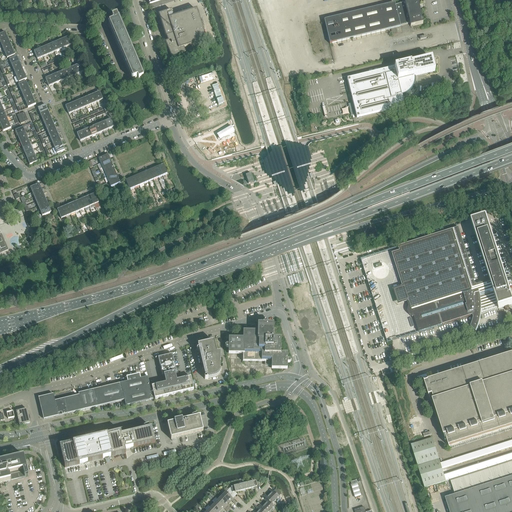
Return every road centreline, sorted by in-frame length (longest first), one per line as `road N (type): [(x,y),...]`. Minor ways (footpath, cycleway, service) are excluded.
road 1 (trunk): [(0,369),(286,244)]
road 2 (trunk): [(282,235),(134,289),(0,325)]
road 3 (tertiary): [(297,378),(38,428)]
road 4 (unclassified): [(29,392),(280,313)]
road 5 (unclassified): [(511,326),(374,369),(340,262)]
road 6 (trunk): [(511,148),(282,235)]
road 7 (trunk): [(286,244),(511,159)]
road 8 (trunk): [(494,134),(282,235)]
road 9 (trunk): [(286,244),(479,193)]
road 10 (residential): [(0,145),(31,177),(167,119)]
road 11 (residential): [(14,24),(101,28),(127,85)]
road 12 (track): [(417,511),(375,369)]
road 13 (tertiary): [(344,511),(328,420),(314,389),(297,378)]
road 14 (tertiary): [(291,388),(317,414),(335,511)]
road 15 (residential): [(133,0),(171,110),(167,119)]
